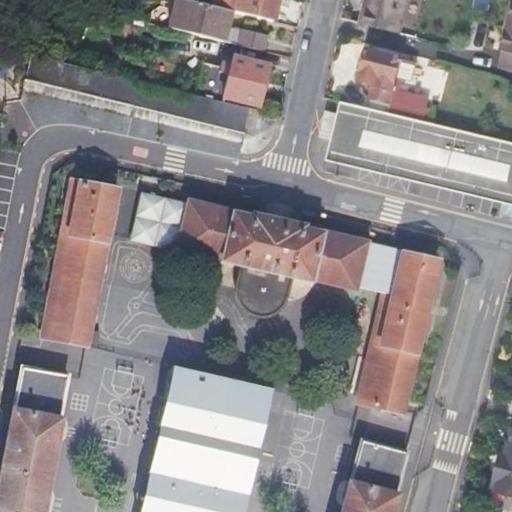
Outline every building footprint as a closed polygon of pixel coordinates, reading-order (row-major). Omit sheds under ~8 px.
[(186,0),(182,0),(176,31),(225,43),(233,11),(186,0)] [(277,0),(239,0),(237,12),(273,20),(277,0)] [(365,0),(360,23),(398,32),(405,0),(365,0)] [(511,9),(502,49),(511,51),(511,9)] [(243,32),(239,47),(266,53),(269,38),(243,32)] [(511,51),(502,49),(498,64),(511,66),(511,51)] [(373,97),(391,102),(401,60),(402,59),(367,51),(362,72),(369,74),(367,82),(376,84),(373,97)] [(26,81),(245,134),(251,109),(223,103),(196,96),(31,56),(26,81)] [(203,67),(196,96),(223,103),(225,96),(258,104),(267,65),(233,57),(229,73),(203,67)] [(401,60),(391,102),(425,110),(428,98),(401,91),(403,82),(412,84),(417,64),(401,60)] [(369,74),(362,72),(360,81),(367,82),(369,74)] [(371,108),(389,112),(391,102),(373,97),(371,108)] [(371,108),(341,100),(330,150),(511,194),(511,142),(422,121),(389,112),(371,108)] [(391,102),(389,112),(422,121),(425,110),(391,102)] [(321,135),(332,137),(338,112),(327,109),(324,122),(321,135)] [(85,345),(114,188),(71,181),(42,337),(85,345)] [(385,291),(359,403),(403,413),(438,261),(302,229),(302,227),(290,224),(268,219),(253,215),(252,217),(190,203),(181,244),(222,255),(222,257),(242,262),(239,279),(238,284),(238,291),(240,298),(243,303),(248,310),(255,314),(262,315),(268,313),(273,311),(278,306),(282,299),(286,291),(291,273),(311,278),(312,275),(355,287),(356,284),(385,291)] [(269,214),(268,219),(290,224),(291,220),(269,214)] [(40,511),(66,376),(22,367),(0,481),(0,511),(40,511)] [(511,432),(508,446),(504,445),(499,462),(508,465),(501,492),(511,495),(511,432)] [(391,511),(406,454),(363,442),(343,511),(391,511)]
